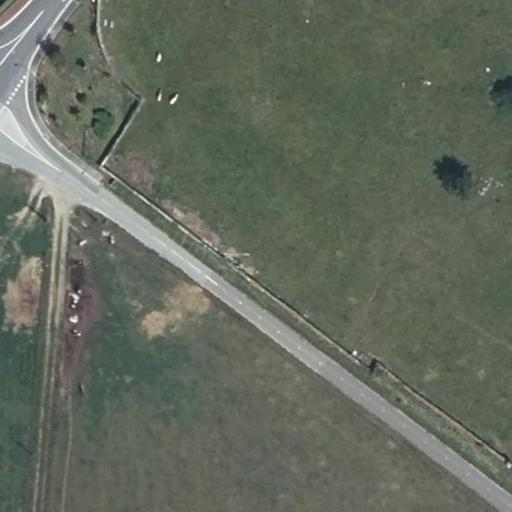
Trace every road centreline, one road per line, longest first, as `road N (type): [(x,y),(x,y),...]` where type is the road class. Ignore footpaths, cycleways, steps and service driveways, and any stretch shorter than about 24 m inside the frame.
road 1 (tertiary): [(503,511),(0,121)]
road 2 (track): [(71,178),(43,511)]
